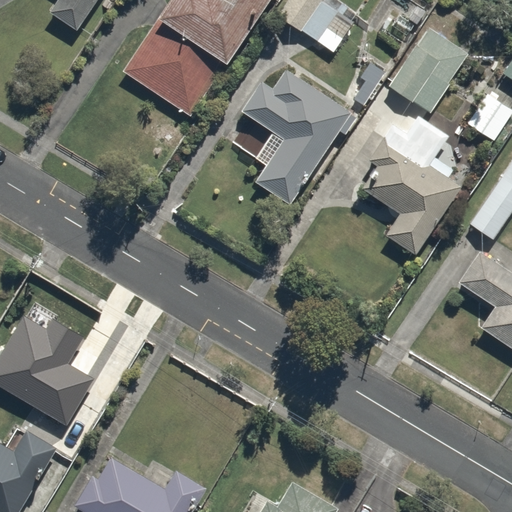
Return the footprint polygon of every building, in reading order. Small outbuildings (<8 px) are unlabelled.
[(49,0),(41,11),(63,27),(83,0),(49,0)] [(151,0),(145,11),(220,58),(256,0),(151,0)] [(351,21),(322,0),(279,0),(271,11),(327,52),(351,21)] [(421,19),(379,82),(424,112),(466,48),(421,19)] [(215,70),(142,21),(112,66),(185,115),(215,70)] [(511,53),(505,49),(491,69),(511,82),(511,53)] [(281,199),(310,157),(346,104),(273,54),(237,108),(266,127),(247,154),(261,164),(251,179),(281,199)] [(511,109),(483,91),(463,121),(493,140),(511,111),(511,109)] [(359,160),(370,167),(357,188),(396,213),(382,236),(409,253),(455,182),(442,173),(448,164),(434,155),(446,135),(407,110),(396,127),(385,119),(359,160)] [(511,181),(498,172),(465,219),(493,238),(511,210),(511,181)] [(452,278),(487,301),(470,325),(507,350),(511,342),(511,273),(473,247),(452,278)] [(0,509),(1,508),(8,511),(52,438),(22,421),(7,447),(0,442),(0,509)] [(73,506),(83,511),(192,511),(206,489),(176,472),(166,490),(111,458),(99,478),(92,474),(73,506)] [(247,511),(231,503),(226,511),(320,511),(328,499),(290,478),(279,499),(264,491),(252,511),(247,511)]
